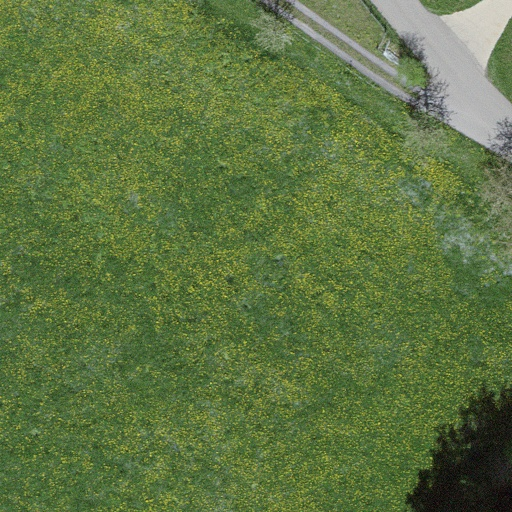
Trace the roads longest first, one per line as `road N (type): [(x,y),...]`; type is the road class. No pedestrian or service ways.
road 1 (track): [(274,0),(496,131)]
road 2 (track): [(398,0),(496,131),(511,140)]
